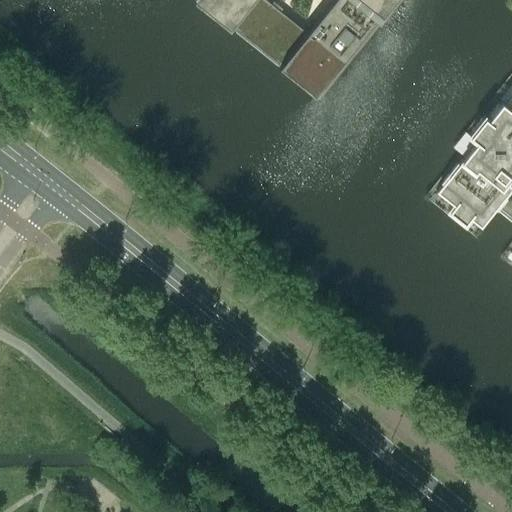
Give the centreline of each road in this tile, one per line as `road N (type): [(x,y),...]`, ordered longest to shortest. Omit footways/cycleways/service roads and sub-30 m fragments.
road 1 (secondary): [(146,261),(444,511)]
road 2 (secondary): [(146,261),(124,230),(51,172)]
